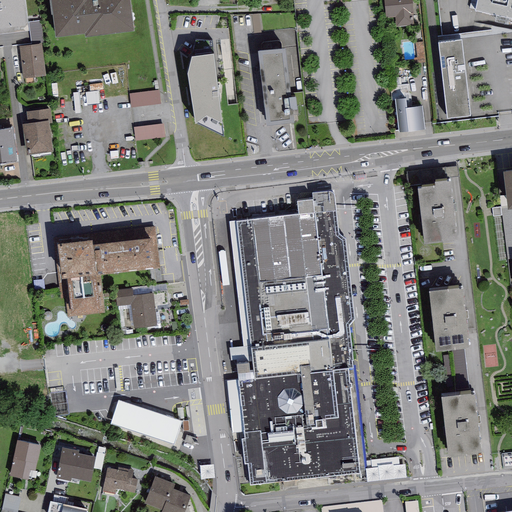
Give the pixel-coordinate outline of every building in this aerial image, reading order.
[(24,0),(0,0),(0,36),(28,33),(24,0)] [(50,0),(56,40),(85,36),(85,40),(134,34),(129,0),(50,0)] [(383,0),(386,18),(395,17),(396,27),(411,25),(410,15),(411,15),(409,0),(383,0)] [(511,0),(478,0),(477,10),(511,16),(511,0)] [(44,20),(32,20),(32,43),(44,42),(44,20)] [(462,41),(438,44),(447,121),(471,118),(462,41)] [(41,45),(19,48),(23,79),(45,77),(41,45)] [(276,52),(258,53),(266,128),(294,126),(293,116),(298,115),(297,112),(296,99),(289,101),(288,92),(290,91),(285,52),(276,52)] [(187,77),(195,127),(198,125),(223,138),(214,57),(192,60),(187,77)] [(100,91),(85,93),(87,104),(101,103),(100,91)] [(159,91),(129,95),(131,108),(161,104),(159,91)] [(405,100),(395,101),(399,133),(425,130),(422,108),(407,109),(405,100)] [(50,109),(26,113),(28,125),(49,122),(49,124),(52,124),(50,109)] [(28,125),(22,126),(26,157),(53,153),(49,124),(49,122),(28,125)] [(163,124),(134,128),(136,141),(165,137),(163,124)] [(12,128),(0,129),(0,163),(16,161),(12,128)] [(450,185),(417,189),(424,247),(457,243),(450,185)] [(299,216),(237,224),(251,347),(253,360),(236,362),(238,380),(244,432),(244,440),(242,441),(244,465),(248,465),(250,487),(360,476),(350,390),(351,390),(351,386),(349,386),(347,370),(352,370),(352,363),(353,362),(349,327),(354,321),(346,241),(338,236),(334,196),(330,193),(312,195),(312,202),(298,203),(299,216)] [(229,222),(243,347),(243,348),(251,347),(237,224),(237,222),(229,222)] [(71,316),(102,313),(97,271),(159,264),(157,238),(95,245),(94,238),(58,241),(64,295),(69,295),(71,316)] [(132,288),(114,290),(116,308),(131,306),(134,330),(158,327),(154,294),(133,297),(132,288)] [(462,290),(429,294),(436,355),(469,351),(462,290)] [(229,349),(230,361),(236,361),(236,362),(253,360),(251,347),(243,348),(243,347),(229,349)] [(233,434),(244,432),(238,380),(227,381),(233,434)] [(474,396),(441,400),(447,459),(480,456),(474,396)] [(148,410),(121,401),(117,412),(113,425),(178,446),(186,423),(148,410)] [(40,441),(17,436),(10,472),(27,476),(30,465),(34,466),(40,441)] [(79,446),(62,443),(56,474),(71,477),(71,473),(91,477),(96,452),(78,448),(79,446)] [(97,467),(105,467),(106,453),(98,453),(97,467)] [(216,477),(215,464),(202,464),(203,478),(216,477)] [(117,467),(107,465),(102,490),(114,492),(115,487),(134,491),(137,476),(132,475),(133,468),(118,465),(117,467)] [(169,496),(173,485),(175,480),(154,472),(144,499),(162,506),(166,495),(169,496)] [(166,495),(162,506),(160,511),(162,511),(182,511),(190,492),(173,485),(169,496),(166,495)] [(20,495),(5,492),(2,508),(17,511),(20,495)] [(63,499),(50,497),(46,511),(84,511),(86,503),(63,498),(63,499)] [(408,511),(421,511),(420,501),(407,503),(408,511)] [(384,511),(384,502),(363,503),(363,511),(384,511)]
